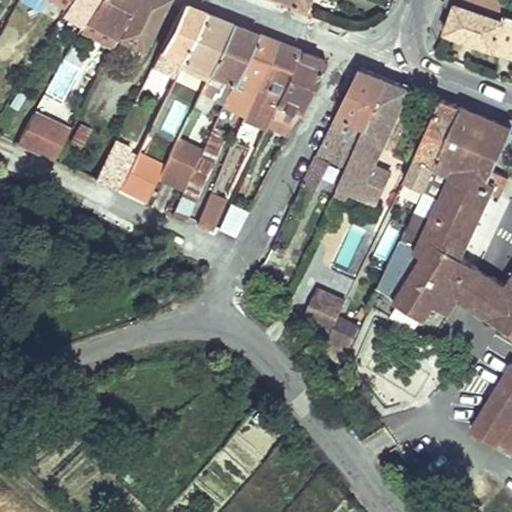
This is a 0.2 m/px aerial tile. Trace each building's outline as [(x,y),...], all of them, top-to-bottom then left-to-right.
[(68,0),(65,7),(85,19),(95,0),(68,0)] [(95,0),(85,19),(118,34),(134,0),(95,0)] [(134,0),(118,34),(143,46),(165,0),(134,0)] [(308,0),(273,0),(303,12),(308,0)] [(499,0),(456,0),(456,2),(496,18),(499,0)] [(502,20),(496,18),(456,2),(445,30),(511,55),(511,13),(505,12),(502,20)] [(182,60),(205,14),(184,4),(161,50),(182,60)] [(180,65),(205,78),(208,71),(231,24),(205,14),(182,60),(180,65)] [(37,52),(53,26),(39,18),(23,45),(37,52)] [(0,54),(17,26),(7,19),(0,31),(0,54)] [(222,106),(256,34),(231,24),(208,71),(224,78),(215,97),(213,100),(222,106)] [(38,87),(62,44),(50,37),(56,27),(53,26),(37,52),(40,54),(26,80),(38,87)] [(277,42),(256,34),(222,106),(244,116),(277,42)] [(268,115),(297,50),(277,42),(244,116),(242,119),(263,128),(268,115)] [(325,61),(297,50),(268,115),(280,120),(285,109),(298,114),(325,61)] [(354,153),(387,78),(361,68),(303,183),(315,190),(331,159),(338,145),(354,153)] [(208,71),(205,78),(200,89),(215,97),(224,78),(208,71)] [(374,168),(410,88),(387,78),(354,153),(348,167),(338,188),(361,198),(374,204),(388,174),(374,168)] [(462,109),(441,100),(413,158),(402,181),(423,191),(429,179),(462,109)] [(17,110),(5,105),(0,112),(0,136),(4,138),(17,110)] [(244,116),(222,106),(212,126),(223,131),(235,136),(242,119),(244,116)] [(182,190),(201,150),(186,143),(199,113),(190,109),(157,177),(182,190)] [(268,115),(263,128),(286,138),(298,114),(285,109),(280,120),(268,115)] [(462,109),(429,179),(423,191),(401,236),(377,289),(426,318),(435,303),(450,313),(459,299),(511,331),(511,274),(506,284),(461,257),(491,193),(499,197),(509,178),(492,169),(510,129),(462,109)] [(69,129),(32,115),(17,143),(55,159),(69,129)] [(184,217),(223,131),(212,126),(201,150),(182,190),(171,213),(184,217)] [(114,139),(94,177),(108,185),(129,147),(114,139)] [(338,145),(331,159),(348,167),(354,153),(338,145)] [(225,200),(210,193),(197,223),(212,230),(225,200)] [(247,213),(229,203),(218,229),(235,237),(247,213)] [(339,274),(365,275),(368,225),(343,223),(339,274)] [(317,292),(303,320),(321,328),(316,339),(322,347),(332,326),(342,304),(317,292)] [(340,366),(354,337),(332,326),(322,347),(340,366)] [(427,462),(412,475),(437,510),(440,503),(443,498),(427,462)] [(440,503),(444,511),(453,511),(462,501),(448,489),(443,498),(440,503)]
